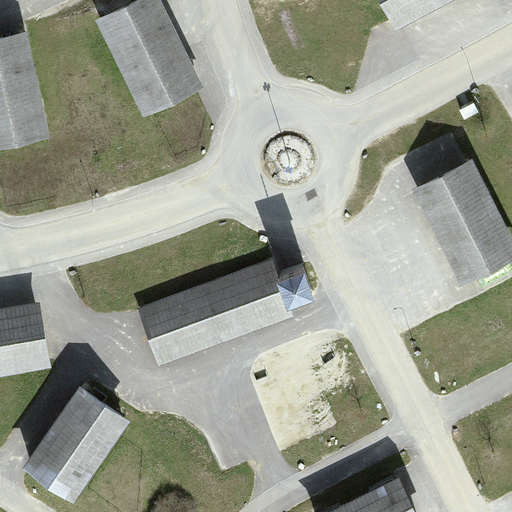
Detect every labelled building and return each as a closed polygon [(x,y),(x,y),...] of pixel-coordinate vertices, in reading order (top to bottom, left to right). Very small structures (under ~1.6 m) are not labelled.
[(153,0),(137,0),(100,18),(143,108),(194,84),(153,0)] [(382,0),(395,23),(438,0),(382,0)] [(25,34),(0,38),(0,139),(45,130),(25,34)] [(511,246),(470,161),(415,187),(459,276),(511,250),(511,246)] [(269,263),(143,311),(160,357),(286,310),(282,299),(272,273),(269,263)] [(297,264),(272,273),(282,299),(306,289),(297,264)] [(32,305),(0,310),(0,365),(42,358),(32,305)] [(119,419),(76,390),(27,462),(69,491),(119,419)] [(411,511),(394,479),(329,511),(411,511)]
